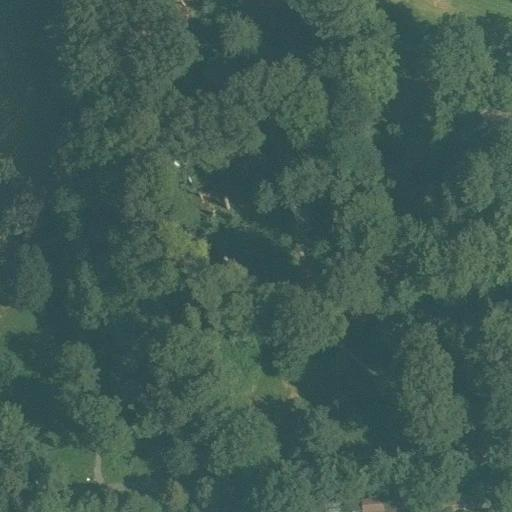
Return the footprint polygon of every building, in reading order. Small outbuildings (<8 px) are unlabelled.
[(0,97),(24,23),(0,15),(0,97)] [(429,511),(443,511),(451,511),(450,495),(428,496),(429,511)] [(423,496),(407,498),(407,509),(424,507),(423,496)] [(407,509),(407,498),(389,499),(390,510),(407,509)] [(363,511),(385,511),(385,499),(363,501),(363,511)] [(362,502),(346,503),(346,511),(360,511),(363,511),(362,502)] [(341,511),(341,503),(325,504),(325,511),(341,511)]
